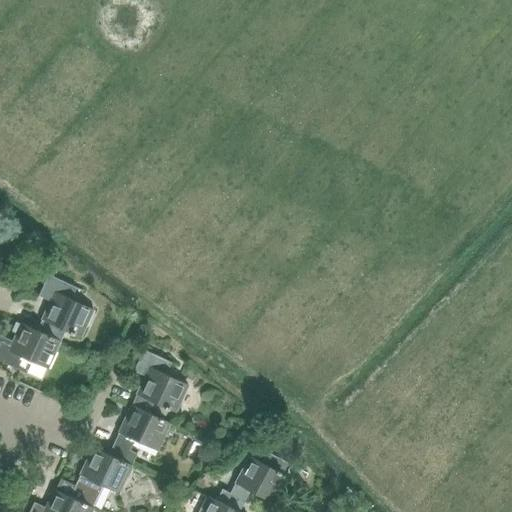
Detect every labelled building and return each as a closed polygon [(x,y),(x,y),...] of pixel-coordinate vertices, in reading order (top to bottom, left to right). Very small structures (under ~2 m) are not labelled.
[(42,319),(39,324),(37,329),(48,335),(49,334),(53,336),(53,337),(60,340),(65,329),(81,336),(93,309),(70,299),(76,287),(48,274),(38,295),(49,300),(40,318),(42,319)] [(1,335),(0,336),(0,359),(11,365),(26,372),(32,360),(47,367),(60,340),(53,337),(53,336),(49,334),(48,335),(37,329),(20,322),(12,340),(1,335)] [(143,349),(133,369),(144,374),(135,393),(136,393),(175,412),(176,412),(189,384),(166,373),(172,362),(143,349)] [(119,432),(114,443),(108,454),(91,446),(121,460),(121,459),(126,461),(125,462),(132,466),(132,464),(137,453),(129,450),(134,439),(158,451),(171,422),(164,419),(164,418),(160,416),(159,417),(131,404),(130,404),(118,431),(119,432)] [(80,473),(75,485),(70,496),(83,502),(83,501),(87,503),(86,504),(94,507),(92,506),(103,485),(119,493),(132,466),(125,462),(126,461),(121,459),(121,460),(91,446),(79,473),(80,473)] [(198,449),(197,460),(215,461),(215,449),(198,449)] [(235,483),(229,494),(221,489),(216,499),(235,510),(235,509),(239,511),(251,490),(273,502),(288,476),(284,474),(290,464),(267,451),(262,462),(249,455),(233,482),(235,483)] [(33,502),(28,511),(91,511),(94,507),(86,504),(87,503),(83,501),(83,502),(70,496),(53,488),(44,507),(33,502)] [(239,511),(238,511),(239,511),(235,509),(235,510),(216,499),(208,495),(198,511),(239,511)]
